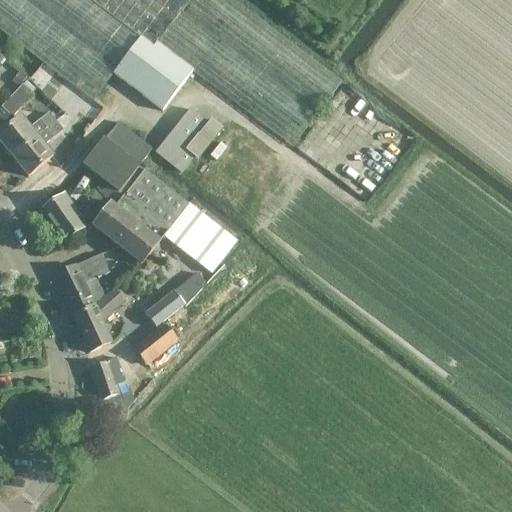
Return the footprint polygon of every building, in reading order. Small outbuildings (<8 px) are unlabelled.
[(0,0),(0,31),(42,63),(34,73),(30,77),(28,80),(38,89),(53,72),(90,100),(92,101),(112,74),(143,97),(162,112),(191,72),(292,149),(342,83),(232,0),(0,0)] [(0,108),(11,118),(32,96),(22,86),(0,108)] [(180,174),(194,158),(197,160),(222,129),(210,120),(207,124),(190,109),(154,154),(164,162),(180,174)] [(53,157),(44,146),(76,119),(67,111),(54,121),(44,129),(45,130),(37,137),(11,158),(27,178),(53,157)] [(38,122),(44,129),(54,121),(48,113),(38,122)] [(0,134),(0,144),(11,158),(37,137),(21,117),(0,134)] [(120,197),(117,200),(121,202),(152,163),(159,169),(164,162),(154,154),(151,151),(152,150),(117,123),(104,141),(103,140),(82,167),(101,182),(120,197)] [(152,178),(159,169),(152,163),(121,202),(162,238),(188,206),(152,178)] [(64,242),(83,230),(102,213),(117,200),(120,197),(101,182),(96,190),(95,188),(87,196),(90,200),(72,213),(61,196),(41,210),(64,242)] [(160,243),(159,242),(162,238),(121,202),(117,200),(102,213),(91,228),(141,267),(160,243)] [(236,243),(190,208),(188,206),(162,238),(212,276),(236,243)] [(53,276),(71,317),(104,301),(103,298),(95,281),(109,274),(100,256),(76,266),(53,276)] [(144,314),(155,329),(162,324),(205,288),(206,286),(196,274),(173,292),(144,314)] [(104,301),(71,317),(89,354),(112,343),(102,324),(125,303),(113,289),(103,298),(104,301)] [(162,325),(130,350),(145,367),(150,364),(176,342),(162,325)] [(89,370),(99,402),(95,405),(101,421),(125,412),(133,404),(129,393),(118,398),(113,386),(121,383),(117,371),(119,370),(115,360),(89,370)]
